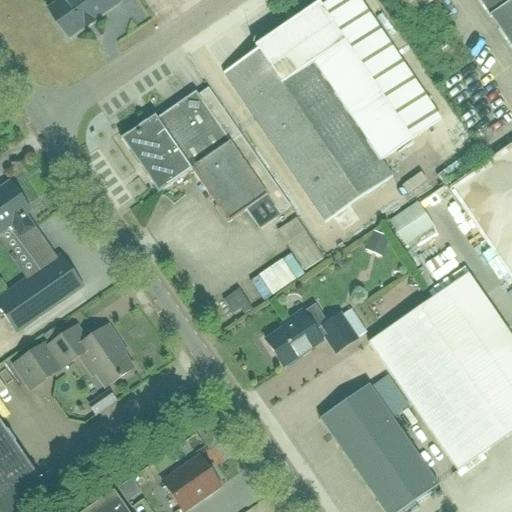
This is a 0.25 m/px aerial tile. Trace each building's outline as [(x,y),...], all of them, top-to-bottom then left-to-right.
[(64,7),(50,17),(64,36),(65,35),(68,40),(107,12),(104,8),(115,0),(64,0),(61,2),(64,7)] [(441,122),(358,0),(333,0),(321,9),(318,6),(255,49),(257,52),(222,76),(223,77),(223,76),(324,224),(391,179),(380,163),(441,122)] [(511,0),(476,0),(511,52),(511,0)] [(219,107),(207,90),(197,98),(194,95),(156,122),(154,119),(120,142),(157,195),(189,173),(225,226),(246,212),(259,230),(290,208),(219,107)] [(477,186),(446,209),(511,296),(511,204),(509,201),(511,198),(511,141),(481,164),(468,174),(477,186)] [(434,186),(471,157),(465,150),(429,178),(434,186)] [(29,213),(9,185),(0,191),(0,232),(8,227),(18,241),(35,229),(25,215),(29,213)] [(405,248),(433,228),(416,203),(388,223),(405,248)] [(289,220),(270,232),(295,272),(314,261),(289,220)] [(35,229),(18,241),(39,271),(0,298),(0,312),(16,336),(82,290),(62,260),(58,263),(35,229)] [(281,258),(242,283),(256,304),(295,279),(281,258)] [(421,269),(413,274),(424,291),(432,286),(421,269)] [(457,473),(511,435),(511,342),(497,320),(467,277),(367,345),(397,388),(457,473)] [(239,288),(233,293),(245,309),(252,305),(239,288)] [(339,317),(326,326),(314,307),(302,315),(301,314),(288,323),(290,325),(265,343),(282,369),(321,344),(320,343),(327,338),(330,343),(328,344),(335,355),(356,342),(339,317)] [(65,336),(59,327),(43,338),(45,343),(10,367),(28,393),(60,372),(78,359),(92,379),(95,377),(104,390),(132,371),(116,347),(119,345),(107,328),(86,343),(76,329),(65,336)] [(408,408),(388,380),(371,392),(368,387),(319,422),(381,511),(401,511),(437,487),(391,420),(408,408)] [(0,511),(19,511),(47,493),(0,426),(0,511)] [(180,511),(185,511),(218,489),(198,459),(161,485),(180,511)] [(124,511),(112,495),(88,511),(124,511)]
